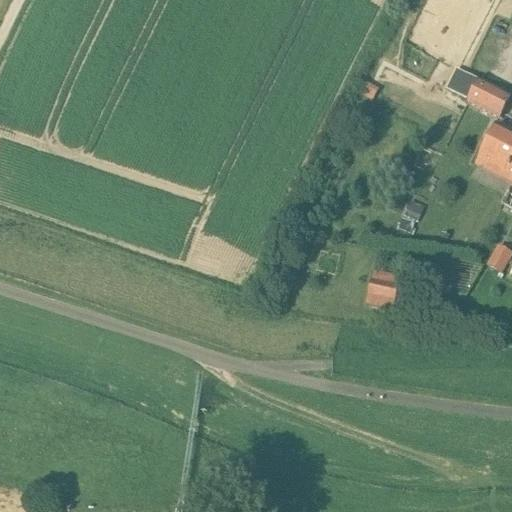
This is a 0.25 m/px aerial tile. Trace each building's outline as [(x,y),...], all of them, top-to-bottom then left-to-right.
[(511,97),(480,81),(468,106),(500,121),(511,97)] [(511,179),(511,135),(498,128),(480,163),(511,179)] [(425,209),(412,203),(404,218),(418,225),(425,209)] [(511,258),(511,254),(499,247),(487,268),(502,276),(511,258)] [(398,280),(375,276),(374,280),(372,279),(365,307),(393,313),(399,285),(397,284),(398,280)]
